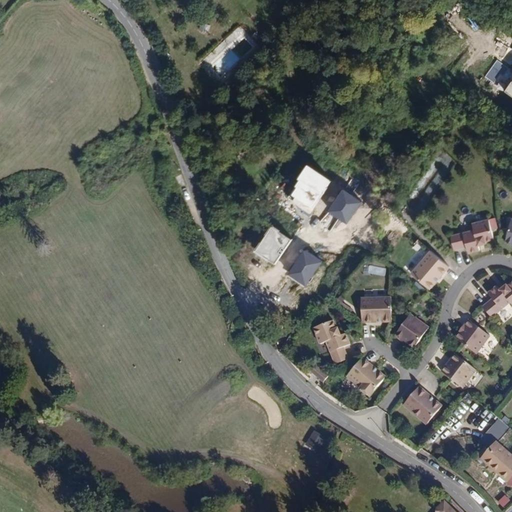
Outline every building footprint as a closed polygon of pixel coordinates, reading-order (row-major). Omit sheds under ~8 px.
[(201,23),(199,29),(207,33),(210,26),(201,23)] [(492,63),(483,78),(494,84),(503,70),(492,63)] [(332,182),(309,167),(287,199),(313,215),(332,182)] [(362,205),(345,193),(333,212),(349,223),(362,205)] [(488,241),(487,240),(496,237),(490,217),(473,222),(475,229),(452,235),(455,248),(468,244),(470,251),(481,248),(480,244),(488,241)] [(289,241),(269,226),(255,250),(273,264),(289,241)] [(432,249),(412,271),(431,287),(450,265),(432,249)] [(322,263),(304,251),(289,276),(306,287),(322,263)] [(494,298),(483,306),(492,317),(511,301),(511,302),(511,282),(509,285),(508,284),(501,289),(498,285),(489,292),(494,298)] [(392,295),(363,296),(363,321),(393,320),(392,295)] [(430,326),(411,312),(396,333),(402,338),(403,336),(410,341),(409,342),(415,347),(430,326)] [(347,331),(342,333),(340,326),(338,326),(335,318),(315,326),(321,342),(328,339),(336,362),(349,357),(344,344),(351,342),(347,331)] [(491,334),(471,318),(466,324),(467,325),(463,331),(461,330),(456,336),(477,352),(491,334)] [(447,364),(443,370),(464,386),(477,368),(457,352),(452,359),(453,360),(448,365),(447,364)] [(364,356),(348,375),(371,394),(386,376),(364,356)] [(316,365),(310,374),(323,383),(330,375),(316,365)] [(415,391),(399,409),(422,429),(438,410),(415,391)] [(497,419),(490,429),(502,437),(509,427),(497,419)] [(304,446),(315,452),(325,437),(314,430),(304,446)] [(511,472),(511,454),(499,443),(484,459),(507,479),(511,472)] [(437,508),(440,511),(455,511),(445,501),(437,508)]
